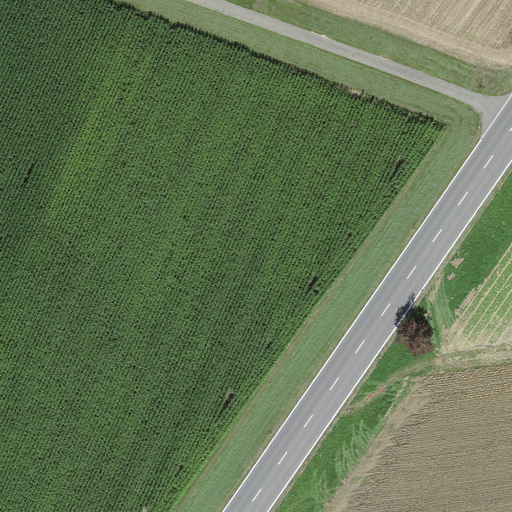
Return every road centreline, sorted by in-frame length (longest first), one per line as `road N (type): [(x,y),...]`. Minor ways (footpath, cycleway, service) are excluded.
road 1 (tertiary): [(511,127),(245,511)]
road 2 (track): [(198,0),(511,113)]
